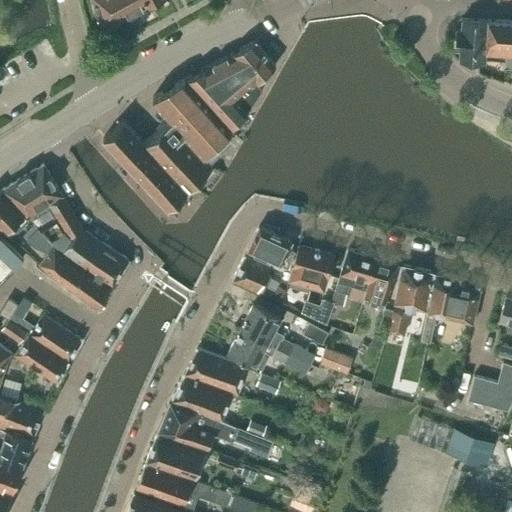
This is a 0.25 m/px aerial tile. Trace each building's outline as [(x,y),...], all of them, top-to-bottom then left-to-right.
[(93,0),(96,11),(105,27),(127,15),(118,0),(93,0)] [(118,0),(127,15),(148,3),(146,0),(118,0)] [(503,81),(511,84),(511,20),(463,18),(462,29),(456,28),(455,48),(461,48),(461,59),(486,61),(486,56),(506,59),(503,81)] [(276,63),(255,40),(208,65),(186,78),(230,126),(248,109),(263,88),(256,80),(276,63)] [(171,117),(145,143),(189,190),(213,164),(205,155),(208,153),(212,156),(234,136),(229,131),(232,129),(185,78),(153,97),(171,117)] [(189,190),(145,143),(124,121),(104,138),(169,208),(189,190)] [(2,189),(27,213),(32,219),(37,216),(41,224),(54,216),(56,219),(72,208),(63,194),(44,163),(31,171),(2,189)] [(0,190),(0,227),(8,234),(12,238),(27,222),(32,219),(27,213),(2,189),(0,190)] [(65,250),(74,259),(112,285),(129,259),(82,227),(83,226),(72,208),(56,219),(64,232),(65,231),(66,231),(74,240),(68,246),(65,250)] [(74,259),(65,250),(64,252),(54,241),(35,222),(23,234),(35,246),(50,252),(42,262),(54,272),(97,307),(99,308),(112,285),(74,259)] [(289,248),(292,241),(260,226),(248,249),(289,269),(296,251),(289,248)] [(0,282),(26,257),(1,233),(0,234),(0,282)] [(334,254),(299,244),(297,256),(296,257),(290,276),(324,286),(328,275),(334,254)] [(363,301),(364,302),(376,256),(348,248),(336,289),(332,301),(344,305),(348,293),(350,284),(366,289),(363,301)] [(270,267),(245,255),(233,279),(258,292),(259,290),(262,292),(267,283),(264,281),(270,267)] [(389,296),(399,263),(376,256),(364,302),(384,307),(387,295),(389,296)] [(426,310),(434,272),(403,264),(394,303),(426,310)] [(475,307),(482,283),(435,272),(420,335),(428,337),(434,312),(471,321),(475,307)] [(272,277),(267,286),(275,290),(279,281),(272,277)] [(280,300),(285,289),(278,285),(273,297),(280,300)] [(22,298),(19,302),(29,308),(30,307),(34,302),(24,295),(22,298)] [(511,296),(506,295),(500,319),(511,322),(511,296)] [(8,298),(0,311),(0,313),(8,319),(13,311),(18,304),(16,303),(8,298)] [(258,335),(269,341),(312,362),(316,353),(295,342),(284,337),(285,334),(276,329),(282,317),(254,303),(242,326),(258,335)] [(390,331),(383,351),(400,356),(406,333),(405,333),(410,313),(392,309),(393,308),(384,306),(382,315),(383,315),(380,323),(390,327),(388,330),(390,331)] [(8,319),(70,358),(81,338),(43,313),(35,326),(31,323),(23,318),(13,311),(8,319)] [(31,365),(57,381),(70,359),(31,334),(8,319),(2,330),(22,343),(15,354),(31,365)] [(329,330),(310,321),(304,332),(323,341),(329,330)] [(308,360),(312,362),(269,341),(258,335),(242,326),(229,351),(263,369),(271,353),(285,361),(302,371),(304,367),(308,360)] [(511,345),(502,342),(499,354),(511,357),(511,345)] [(0,379),(10,351),(0,344),(0,379)] [(248,366),(198,347),(185,373),(237,393),(248,366)] [(326,347),(321,361),(348,371),(353,357),(326,347)] [(498,380),(511,383),(511,363),(502,361),(498,380)] [(262,371),(256,385),(276,393),(282,379),(262,371)] [(234,392),(185,373),(171,401),(222,420),(234,392)] [(481,401),(487,377),(474,374),(468,397),(481,401)] [(511,383),(498,380),(487,377),(481,401),(508,408),(511,400),(511,383)] [(0,426),(1,427),(5,428),(22,433),(23,431),(34,434),(44,407),(31,403),(17,399),(7,395),(0,393),(0,426)] [(328,404),(326,400),(321,398),(316,400),(315,404),(317,409),(322,411),(326,408),(328,404)] [(218,419),(170,401),(158,431),(207,448),(218,419)] [(267,425),(251,418),(247,429),(263,435),(267,425)] [(218,419),(213,432),(233,441),(234,439),(252,446),(257,433),(218,419)] [(22,433),(5,428),(1,427),(0,428),(0,458),(22,466),(31,441),(32,437),(28,436),(22,433)] [(446,451),(446,452),(472,460),(486,465),(494,442),(454,428),(454,429),(446,451)] [(208,453),(157,433),(146,462),(194,478),(200,463),(204,465),(208,453)] [(220,452),(216,462),(236,469),(240,460),(220,452)] [(0,486),(14,491),(22,466),(0,458),(0,486)] [(247,497),(146,462),(136,487),(185,504),(185,503),(193,506),(197,495),(224,504),(228,505),(228,502),(243,508),(247,497)] [(0,491),(0,511),(5,511),(12,496),(0,491)] [(191,511),(189,511),(134,491),(127,511),(195,511),(192,511),(191,511)]
